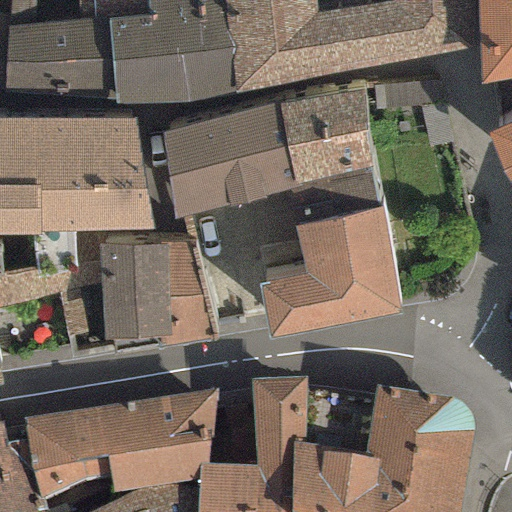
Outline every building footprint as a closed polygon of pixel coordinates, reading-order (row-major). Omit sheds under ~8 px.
[(0,0),(0,14),(9,15),(11,0),(0,0)] [(114,100),(107,17),(78,21),(76,0),(11,0),(9,15),(0,14),(0,94),(2,95),(114,100)] [(76,0),(78,21),(107,17),(146,13),(144,0),(76,0)] [(144,0),(146,13),(107,17),(115,107),(234,95),(224,0),(144,0)] [(314,0),(224,0),(234,95),(326,76),(316,12),(314,0)] [(391,0),(392,2),(316,12),(326,76),(394,62),(468,49),(466,0),(391,0)] [(511,0),(476,0),(480,85),(511,78),(511,122),(488,133),(501,174),(511,185),(511,0)] [(363,90),(276,105),(296,187),(367,169),(370,168),(363,90)] [(276,105),(160,134),(174,220),(288,189),(296,187),(276,105)] [(134,119),(0,119),(0,235),(30,235),(35,269),(36,277),(55,273),(96,264),(95,245),(95,231),(152,230),(134,119)] [(376,210),(367,169),(296,187),(288,189),(299,226),(292,227),(304,273),(259,285),(269,339),(398,312),(381,209),(376,210)] [(193,242),(95,245),(96,264),(55,273),(72,363),(158,349),(215,336),(193,242)] [(0,371),(72,363),(55,273),(36,277),(35,269),(0,272),(1,280),(0,280),(0,371)] [(306,375),(248,379),(254,463),(223,463),(199,465),(198,481),(196,511),(289,511),(291,442),(304,442),(306,385),(306,375)] [(370,393),(306,385),(304,442),(291,442),(289,511),(459,511),(472,433),(469,418),(462,406),(449,398),(373,384),(370,393)] [(216,389),(21,418),(38,497),(39,501),(84,480),(108,477),(110,493),(135,490),(198,481),(199,465),(223,463),(216,389)] [(21,416),(0,419),(0,511),(42,511),(39,501),(38,497),(21,418),(21,416)] [(135,490),(88,511),(196,511),(198,481),(135,490)]
